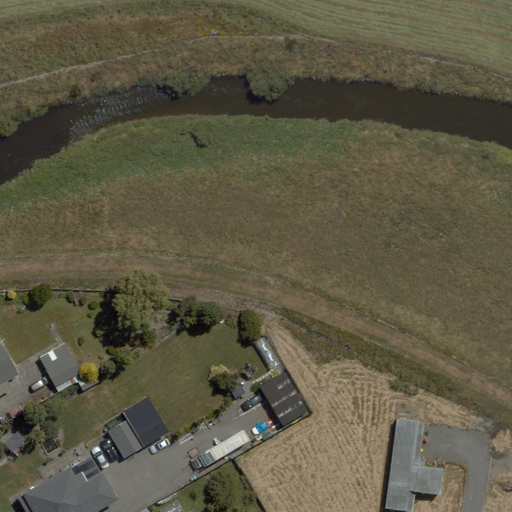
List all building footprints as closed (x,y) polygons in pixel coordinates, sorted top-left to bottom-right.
[(0,347),(0,381),(16,370),(0,347)] [(58,347),(37,359),(55,392),(77,380),(58,347)] [(281,366),(256,382),(285,429),(310,413),(281,366)] [(131,415),(103,433),(121,459),(148,440),(131,415)] [(423,463),(425,420),(391,418),(385,510),(413,511),(415,493),(440,494),(442,464),(423,463)] [(7,462),(0,466),(0,486),(16,476),(7,462)] [(72,469),(19,500),(26,511),(92,511),(116,498),(96,464),(76,476),(72,469)]
